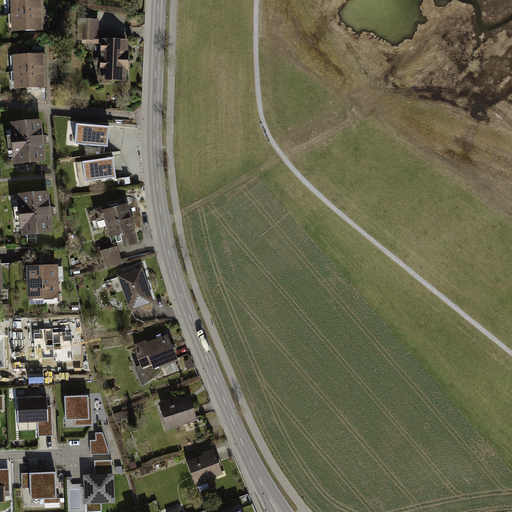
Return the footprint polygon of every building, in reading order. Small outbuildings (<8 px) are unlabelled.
[(45,0),(8,0),(9,31),(46,30),(45,0)] [(77,37),(97,37),(97,20),(77,20),(77,37)] [(104,41),(102,80),(122,81),(124,42),(104,41)] [(46,52),(9,53),(11,87),(48,86),(46,52)] [(45,164),(39,122),(9,125),(13,170),(45,164)] [(109,128),(76,125),(75,144),(107,147),(109,128)] [(113,158),(77,164),(80,184),(116,178),(113,158)] [(46,193),(14,198),(16,240),(52,236),(46,193)] [(137,239),(127,206),(96,215),(107,245),(137,239)] [(125,265),(120,250),(106,255),(110,270),(125,265)] [(72,262),(33,262),(33,302),(72,302),(72,262)] [(141,266),(118,274),(130,307),(153,299),(141,266)] [(167,334),(136,347),(143,364),(136,367),(143,384),(161,371),(159,366),(177,358),(167,334)] [(45,395),(16,396),(16,421),(35,421),(46,420),(45,404),(45,395)] [(88,395),(64,396),(65,421),(75,421),(75,427),(93,426),(92,403),(89,403),(88,395)] [(189,395),(161,404),(169,428),(196,419),(189,395)] [(49,404),(45,404),(46,420),(35,421),(36,434),(50,434),(49,404)] [(96,441),(91,441),(91,455),(110,454),(103,433),(96,433),(96,441)] [(202,457),(187,462),(198,489),(209,484),(207,481),(224,475),(214,449),(201,454),(202,457)] [(91,474),(91,476),(93,476),(112,475),(112,460),(94,461),(95,474),(91,474)] [(10,469),(0,469),(0,487),(4,487),(5,492),(10,492),(10,469)] [(32,473),(29,474),(30,487),(31,500),(43,499),(56,498),(55,472),(32,473)] [(30,487),(29,474),(22,474),(22,488),(30,487)] [(91,476),(83,476),(84,506),(87,505),(86,511),(99,511),(102,511),(101,505),(115,504),(114,475),(112,475),(93,476),(91,476)]
